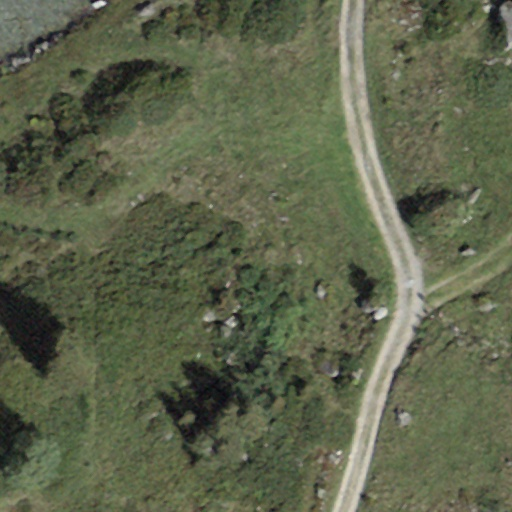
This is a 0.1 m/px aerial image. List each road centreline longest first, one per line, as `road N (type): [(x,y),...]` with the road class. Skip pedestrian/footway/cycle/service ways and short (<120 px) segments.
road 1 (track): [(401,323),(405,287),(342,123),(343,0)]
road 2 (track): [(333,511),(401,323)]
road 3 (track): [(401,323),(474,286),(511,237)]
